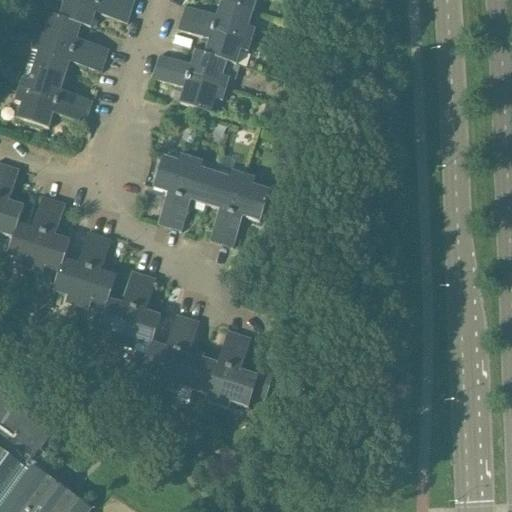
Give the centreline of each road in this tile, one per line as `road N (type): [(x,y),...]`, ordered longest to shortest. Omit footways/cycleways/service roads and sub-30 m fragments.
road 1 (secondary): [(445,0),(468,511)]
road 2 (residential): [(96,184),(155,0)]
road 3 (residential): [(232,298),(132,233),(96,184)]
